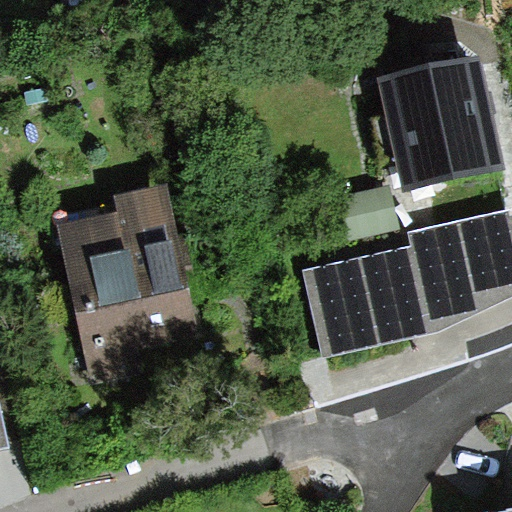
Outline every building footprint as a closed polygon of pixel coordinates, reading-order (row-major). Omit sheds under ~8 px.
[(503,170),(481,57),(381,76),(403,189),(503,170)] [(56,225),(94,382),(209,355),(168,182),(114,195),(118,211),(56,225)] [(388,188),(341,199),(351,238),(397,226),(388,188)] [(411,247),(303,273),(322,356),(440,329),(452,324),(511,296),(511,208),(409,234),(411,247)] [(0,403),(0,447),(10,445),(0,403)]
